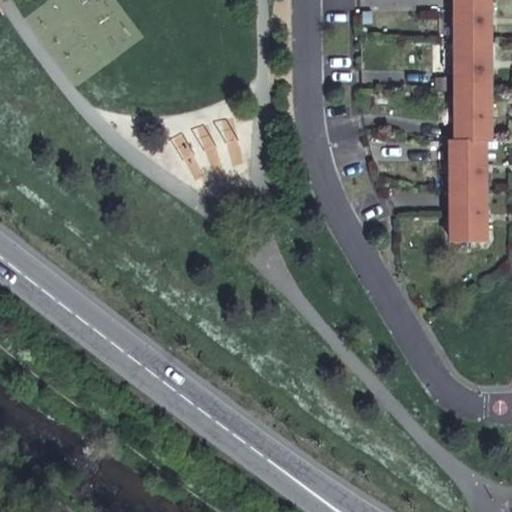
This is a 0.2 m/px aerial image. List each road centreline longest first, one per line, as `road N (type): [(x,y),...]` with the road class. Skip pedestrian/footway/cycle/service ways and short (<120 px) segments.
road 1 (residential): [(511,405),(466,402),(414,354),(315,145),(305,0)]
road 2 (secondary): [(217,423),(0,250)]
road 3 (secondary): [(367,511),(217,423)]
road 4 (secondary): [(217,423),(324,511)]
